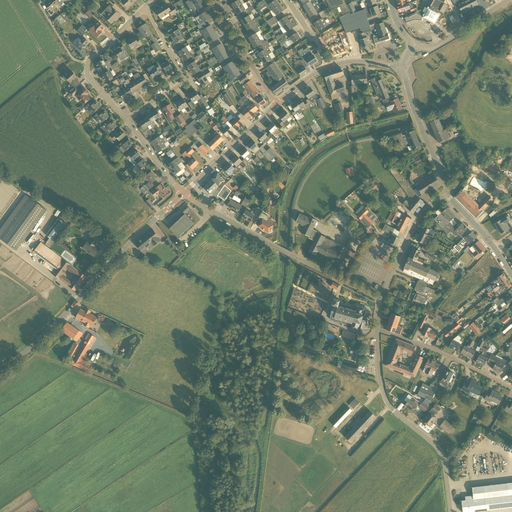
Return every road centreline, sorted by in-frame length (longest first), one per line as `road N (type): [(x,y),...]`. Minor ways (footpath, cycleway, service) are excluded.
road 1 (tertiary): [(0,368),(183,193)]
road 2 (residential): [(379,299),(183,193)]
road 3 (track): [(279,351),(260,511)]
road 4 (residential): [(126,120),(182,80),(145,8)]
road 5 (residential): [(375,328),(511,388)]
road 6 (residential): [(126,120),(87,68),(145,8)]
road 7 (secondary): [(445,194),(399,68)]
road 8 (unclassified): [(449,511),(437,447),(385,403)]
road 9 (tertiary): [(183,193),(277,102)]
road 10 (residential): [(445,194),(419,216),(379,299)]
road 11 (residential): [(277,102),(220,28),(212,0)]
